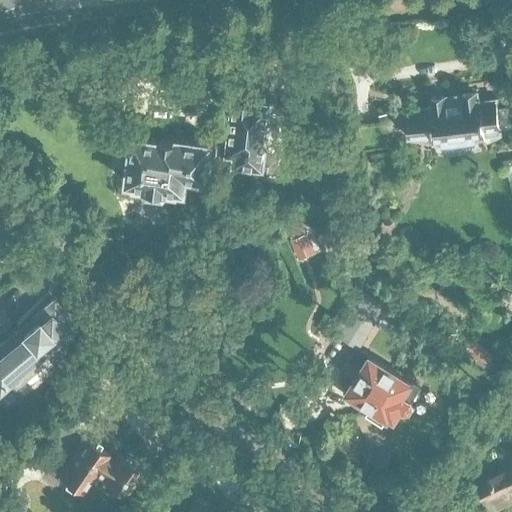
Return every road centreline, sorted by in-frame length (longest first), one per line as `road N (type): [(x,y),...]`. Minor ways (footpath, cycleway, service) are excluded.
road 1 (residential): [(0,165),(88,265),(185,398),(354,511)]
road 2 (tertiary): [(18,9),(50,15),(172,0)]
